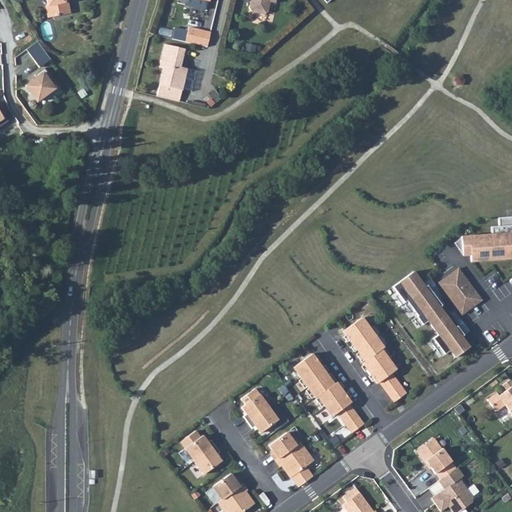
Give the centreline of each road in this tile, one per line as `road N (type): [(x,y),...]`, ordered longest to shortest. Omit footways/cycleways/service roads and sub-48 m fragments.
road 1 (secondary): [(105,137),(72,288),(66,511)]
road 2 (residential): [(105,137),(16,124),(0,32)]
road 3 (residential): [(392,433),(511,347)]
road 4 (secondary): [(143,0),(105,137)]
road 5 (residential): [(285,511),(217,411)]
